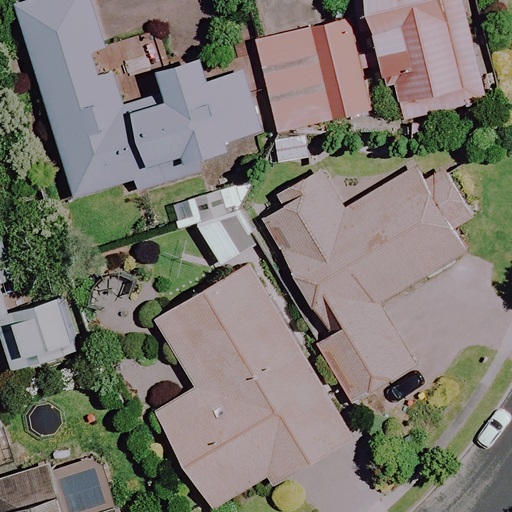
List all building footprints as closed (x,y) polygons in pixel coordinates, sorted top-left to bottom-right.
[(124,110),(89,0),(35,0),(17,6),(75,198),(138,178),(136,173),(261,134),(242,71),(208,81),(202,60),(162,72),(169,96),(124,110)] [(365,0),(395,107),(457,90),(462,107),(489,99),(461,0),(365,0)] [(372,111),(350,13),(256,34),(278,132),(372,111)] [(0,342),(5,362),(76,342),(42,222),(21,228),(0,154),(0,342)] [(452,216),(468,206),(440,158),(344,212),(321,170),(256,206),(327,332),(316,338),(353,402),(414,368),(378,305),(472,251),(452,216)] [(259,244),(230,186),(172,215),(181,232),(199,223),(219,264),(259,244)] [(351,442),(251,265),(158,318),(198,390),(157,413),(211,509),(259,482),(264,491),(351,442)] [(151,511),(151,510),(132,445),(0,481),(0,511),(151,511)]
